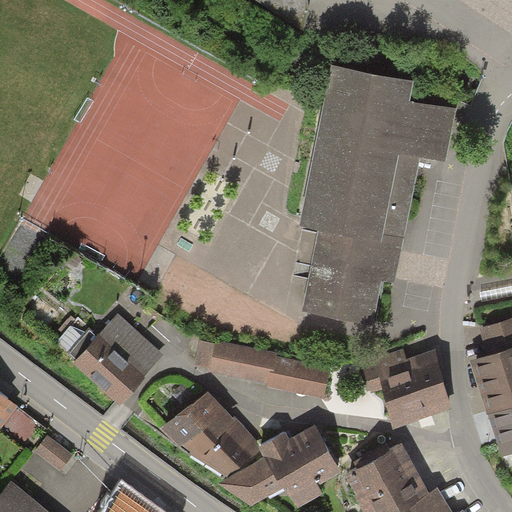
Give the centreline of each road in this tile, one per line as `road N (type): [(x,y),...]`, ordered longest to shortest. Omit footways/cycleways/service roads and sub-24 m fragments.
road 1 (residential): [(458,433),(452,326),(469,194),(486,132),(511,88)]
road 2 (secondary): [(0,357),(202,511)]
